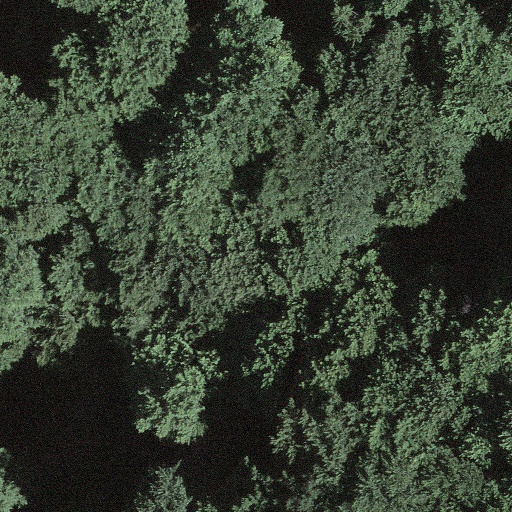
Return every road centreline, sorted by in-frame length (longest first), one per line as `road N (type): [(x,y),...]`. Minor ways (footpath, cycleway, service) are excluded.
road 1 (track): [(458,0),(436,34),(411,110),(386,511)]
road 2 (track): [(10,511),(95,366),(77,256),(0,203)]
